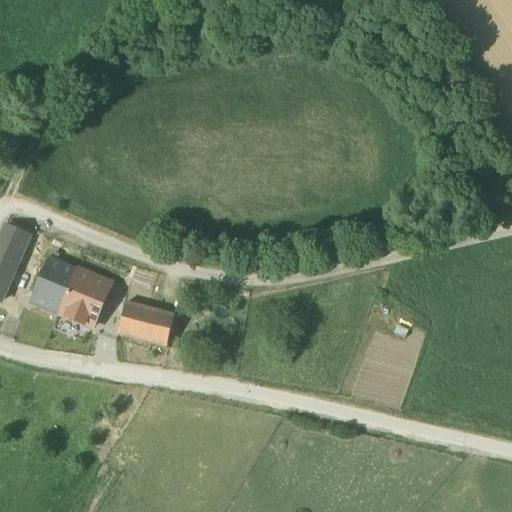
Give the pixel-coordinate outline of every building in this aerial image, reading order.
[(0,138),(0,164),(18,143),(6,132),(0,138)] [(0,243),(0,288),(6,291),(29,240),(6,230),(0,243)] [(31,305),(58,316),(76,273),(50,262),(31,305)] [(110,286),(76,272),(76,273),(58,316),(92,330),(110,286)] [(118,338),(168,351),(176,320),(126,307),(118,338)]
